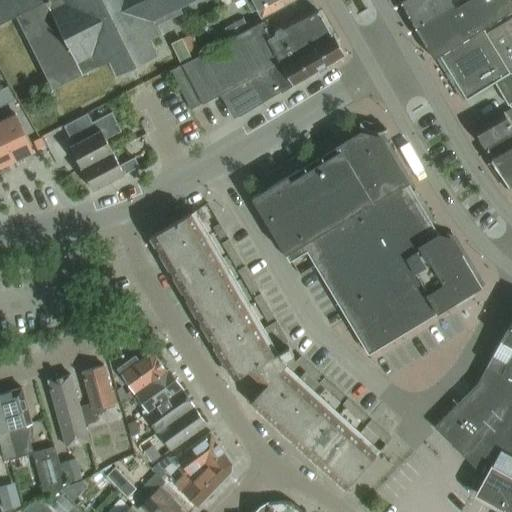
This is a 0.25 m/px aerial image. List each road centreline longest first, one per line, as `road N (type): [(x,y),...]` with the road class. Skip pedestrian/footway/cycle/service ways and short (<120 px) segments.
road 1 (residential): [(112,215),(219,169),(376,74)]
road 2 (residential): [(376,74),(478,241),(511,271)]
road 3 (residential): [(511,211),(410,52)]
road 4 (unclassified): [(407,432),(467,364),(511,285)]
road 5 (residential): [(281,463),(166,324)]
road 6 (residential): [(0,376),(72,356),(81,341),(166,324)]
road 7 (residential): [(166,324),(112,215)]
